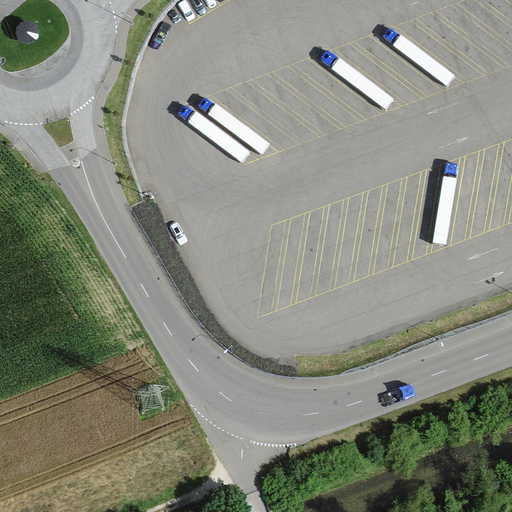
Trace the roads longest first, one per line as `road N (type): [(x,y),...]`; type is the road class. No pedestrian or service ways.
road 1 (unclassified): [(251,409),(321,413),(511,344)]
road 2 (unclassified): [(251,409),(227,399),(189,360),(94,201)]
road 3 (unclassified): [(9,104),(94,201)]
